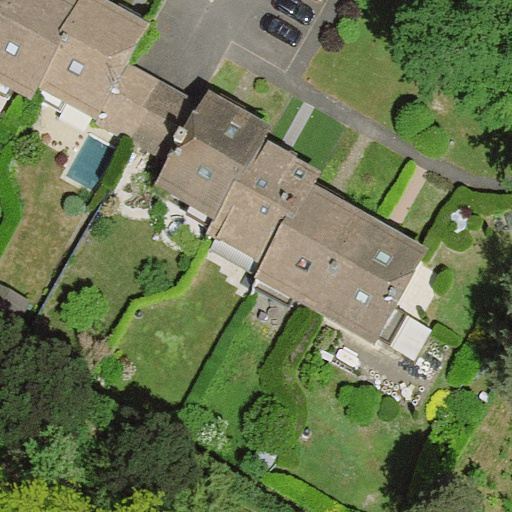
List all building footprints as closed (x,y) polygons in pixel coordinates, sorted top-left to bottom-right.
[(0,0),(0,28),(15,0),(0,0)] [(43,92),(83,18),(51,0),(15,0),(0,28),(0,81),(32,99),(38,89),(43,92)] [(135,143),(163,92),(122,70),(141,36),(89,7),(83,18),(43,92),(135,143)] [(226,228),(266,155),(258,150),(265,137),(210,107),(205,116),(163,92),(135,143),(177,166),(163,192),(226,228)] [(271,270),(311,199),(307,197),(315,182),(266,155),(226,228),(219,241),(271,270)] [(319,313),(365,229),(311,199),(271,270),(264,283),(319,313)] [(365,229),(319,313),(377,346),(424,262),(365,229)]
